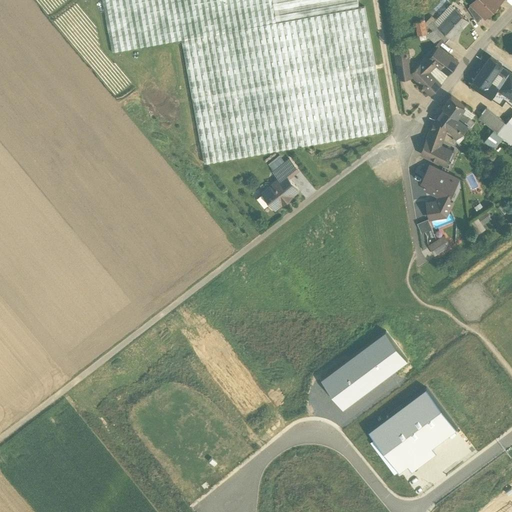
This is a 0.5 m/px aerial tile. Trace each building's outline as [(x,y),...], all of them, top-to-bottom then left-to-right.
[(180,0),(102,0),(112,52),(181,40),(188,38),(180,0)] [(180,0),(188,38),(276,22),(272,0),(180,0)] [(272,0),(276,22),(359,7),(357,0),(272,0)] [(500,1),(499,0),(475,0),(472,4),(484,16),(485,16),(500,1)] [(484,16),(472,4),(468,8),(477,23),(484,16)] [(188,38),(181,40),(204,164),(387,130),(364,6),(359,7),(276,22),(188,38)] [(469,21),(455,9),(439,27),(450,38),(452,39),(469,21)] [(450,38),(439,27),(433,21),(428,26),(434,32),(442,39),(446,43),(450,38)] [(442,39),(434,32),(426,34),(437,45),(442,39)] [(458,62),(438,46),(429,58),(428,57),(418,66),(417,66),(416,67),(417,67),(411,73),(413,76),(420,84),(419,85),(419,87),(421,89),(423,89),(424,88),(430,94),(441,84),(428,71),(435,65),(448,74),(458,62)] [(407,51),(396,53),(400,78),(413,76),(411,73),(407,51)] [(501,85),(491,83),(497,73),(505,78),(509,73),(490,60),(471,87),(491,100),(498,89),(501,85)] [(498,89),(511,98),(511,75),(509,73),(505,78),(497,73),(491,83),(501,85),(498,89)] [(465,106),(451,96),(443,107),(457,117),(460,112),(465,106)] [(457,117),(443,107),(435,117),(449,130),(455,139),(462,131),(466,133),(471,127),(465,123),(457,117)] [(505,123),(487,108),(479,117),(494,130),(497,133),(505,123)] [(468,119),(460,112),(457,117),(465,123),(468,119)] [(511,115),(497,133),(504,138),(511,144),(511,142),(511,115)] [(449,130),(435,117),(421,154),(444,165),(450,151),(439,146),(442,139),(453,144),(457,141),(455,139),(449,130)] [(497,133),(494,130),(485,141),(495,150),(504,138),(497,133)] [(450,151),(444,165),(449,167),(455,153),(450,151)] [(298,170),(289,159),(273,172),(279,179),(285,174),(288,178),(298,170)] [(453,176),(431,165),(428,171),(438,176),(439,175),(450,181),(453,176)] [(450,181),(439,175),(438,176),(428,171),(424,179),(430,182),(427,189),(440,196),(448,199),(452,191),(447,188),(450,181)] [(279,179),(261,193),(262,194),(270,203),(275,209),(282,204),(292,197),(291,196),(298,191),(288,178),(285,174),(279,179)] [(450,181),(447,188),(452,191),(458,178),(453,176),(450,181)] [(262,194),(256,199),(264,208),(270,203),(262,194)] [(446,216),(453,202),(448,199),(440,196),(437,201),(427,203),(430,218),(446,216)] [(501,205),(497,208),(503,215),(507,212),(501,205)] [(486,212),(479,217),(482,223),(490,218),(486,212)] [(484,230),(476,218),(471,221),(479,233),(484,230)] [(429,219),(418,222),(420,232),(431,229),(429,219)] [(445,236),(429,246),(434,255),(450,245),(447,241),(447,240),(445,236)] [(323,377),(344,406),(408,359),(387,330),(323,377)] [(428,387),(370,430),(399,470),(407,465),(410,470),(434,452),(430,447),(458,427),(428,387)]
